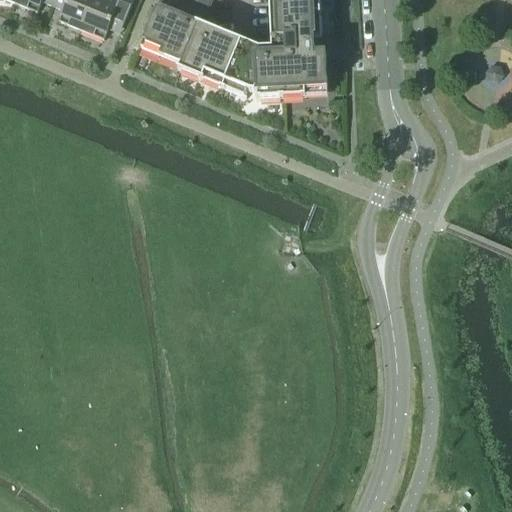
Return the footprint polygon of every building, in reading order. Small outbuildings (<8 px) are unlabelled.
[(51,9),(55,0),(15,0),(13,5),(36,15),(41,5),(51,9)] [(80,33),(93,0),(55,0),(51,9),(62,14),(58,24),(80,33)] [(119,36),(123,26),(133,0),(93,0),(80,33),(103,43),(108,32),(119,36)] [(318,0),(275,0),(278,59),(259,59),(198,35),(201,28),(156,10),(139,50),(181,67),(178,74),(243,101),(246,93),(251,95),(256,95),(257,102),(304,100),(304,93),(326,92),(324,39),(320,39),(318,0)] [(159,0),(159,2),(203,20),(211,0),(159,0)]
